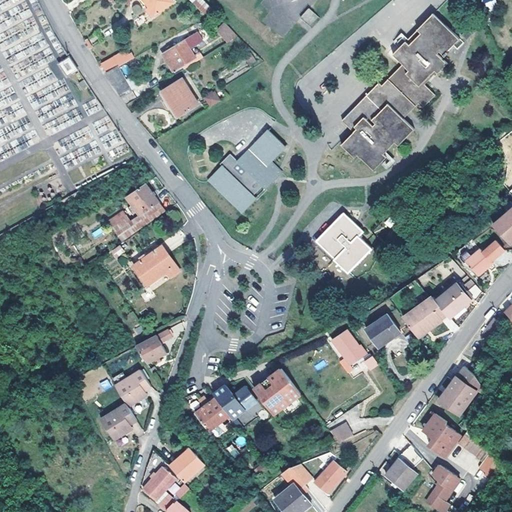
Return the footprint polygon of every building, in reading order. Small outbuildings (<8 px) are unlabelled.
[(145,0),(150,6),(147,8),(152,16),(173,3),(170,0),(145,0)] [(207,8),(199,0),(186,0),(187,0),(201,14),(207,8)] [(483,0),(488,11),(498,6),(495,0),(483,0)] [(402,114),(416,100),(423,106),(435,93),(423,81),(434,69),(437,71),(446,62),(436,52),(439,49),(444,54),(447,51),(446,49),(459,35),(437,13),(433,9),(393,51),(403,62),(382,83),(379,81),(343,118),(352,128),(355,125),(357,126),(341,142),(354,155),(357,152),(373,168),(386,155),(384,151),(395,140),(398,144),(414,127),(402,114)] [(309,27),(318,18),(309,10),(300,19),(309,27)] [(224,22),(215,30),(228,43),(237,35),(224,22)] [(193,38),(185,43),(191,51),(198,47),(193,38)] [(185,43),(164,55),(174,72),(182,68),(184,71),(187,69),(197,63),(191,51),(185,43)] [(256,62),(251,54),(244,58),(250,66),(256,62)] [(68,56),(58,63),(67,76),(77,69),(68,56)] [(116,58),(104,65),(109,74),(119,68),(122,66),(116,58)] [(133,91),(119,68),(109,74),(122,97),(133,91)] [(198,104),(182,78),(162,91),(178,117),(198,104)] [(203,98),(210,107),(221,99),(213,90),(203,98)] [(223,91),(218,94),(222,100),(227,97),(223,91)] [(268,129),(238,160),(228,169),(224,165),(210,178),(242,210),(254,198),(252,195),(262,185),(265,188),(273,180),(270,177),(279,168),(272,160),(286,146),(268,129)] [(228,169),(238,160),(231,152),(221,162),(224,165),(228,169)] [(282,171),(279,168),(270,177),(273,180),(282,171)] [(239,213),(242,210),(210,178),(208,181),(239,213)] [(129,198),(141,215),(132,222),(125,212),(111,222),(124,242),(167,212),(147,185),(129,198)] [(265,188),(262,185),(252,195),(254,198),(256,199),(266,189),(265,188)] [(511,237),(511,207),(494,223),(509,241),(511,237)] [(362,227),(344,208),(314,236),(333,254),(332,256),(344,268),(369,246),(357,232),(362,227)] [(94,239),(104,234),(101,228),(91,232),(94,239)] [(483,252),(491,262),(504,250),(496,241),(483,252)] [(120,245),(111,251),(115,258),(124,252),(120,245)] [(176,266),(162,247),(134,266),(148,286),(167,272),(176,266)] [(483,252),(480,250),(467,261),(479,275),(492,263),(491,262),(483,252)] [(176,266),(167,272),(171,278),(180,272),(176,266)] [(482,292),(476,285),(465,294),(457,284),(436,301),(448,315),(451,319),(470,302),(482,292)] [(444,320),(443,319),(448,315),(436,301),(432,297),(405,322),(421,341),(444,320)] [(388,316),(366,330),(379,349),(394,339),(398,336),(401,335),(388,316)] [(498,328),(493,322),(481,331),(486,337),(498,328)] [(147,363),(167,350),(161,340),(173,334),(169,326),(137,345),(147,363)] [(351,365),(367,354),(363,349),(361,350),(349,331),(335,340),(351,365)] [(370,369),(379,364),(373,355),(364,360),(370,368),(370,369)] [(485,374),(474,365),(469,371),(476,377),(481,380),(485,374)] [(134,405),(148,397),(145,392),(149,390),(157,385),(148,368),(121,383),(131,401),(134,405)] [(302,395),(282,368),(277,373),(279,375),(259,390),(276,413),(302,395)] [(458,418),(483,388),(476,377),(469,371),(466,368),(439,403),(458,418)] [(257,387),(259,390),(279,375),(277,373),(257,387)] [(100,383),(104,390),(111,387),(108,379),(100,383)] [(236,397),(228,386),(223,389),(232,402),(237,399),(235,397),(236,397)] [(218,399),(230,415),(234,421),(258,403),(247,388),(236,397),(235,397),(237,399),(232,402),(223,389),(215,395),(218,399)] [(230,415),(218,399),(206,408),(196,415),(210,432),(230,415)] [(121,435),(132,429),(129,424),(134,422),(141,418),(134,405),(131,401),(109,413),(121,435)] [(446,425),(435,416),(422,433),(433,440),(427,448),(444,460),(460,439),(445,427),(446,425)] [(340,446),(353,439),(356,438),(349,429),(335,439),(335,440),(340,446)] [(458,443),(480,460),(488,450),(466,433),(458,443)] [(235,440),(239,448),(246,444),(242,436),(235,440)] [(231,444),(226,448),(233,458),(239,453),(231,444)] [(411,467),(420,456),(409,447),(400,458),(411,467)] [(193,449),(170,467),(184,484),(206,465),(193,449)] [(161,466),(165,461),(154,451),(148,468),(156,472),(158,470),(159,471),(162,467),(161,466)] [(477,469),(488,477),(500,462),(489,454),(477,469)] [(418,475),(401,459),(386,476),(403,492),(418,475)] [(336,463),(315,483),(327,495),(348,475),(336,463)] [(446,511),(451,505),(447,502),(462,479),(438,463),(430,476),(438,481),(425,502),(440,511),(446,511)] [(308,489),(306,486),(314,480),(301,464),(285,477),(292,487),(275,500),(284,511),(304,511),(313,506),(302,494),(308,489)] [(163,493),(177,477),(165,467),(158,474),(156,472),(152,476),(154,478),(144,490),(157,501),(163,493)] [(161,504),(159,506),(166,511),(167,511),(168,511),(169,511),(190,511),(178,501),(176,503),(168,497),(163,493),(157,501),(161,504)]
